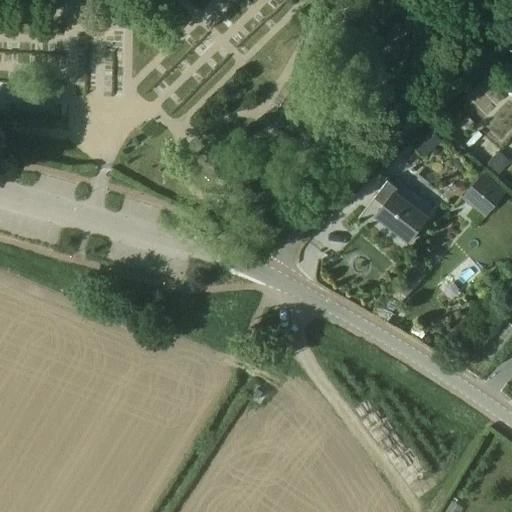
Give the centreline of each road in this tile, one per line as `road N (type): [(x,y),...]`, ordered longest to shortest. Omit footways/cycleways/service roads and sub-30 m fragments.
road 1 (unclassified): [(271,275),(298,231),(511,41)]
road 2 (tertiary): [(271,275),(0,195)]
road 3 (tertiary): [(511,421),(271,275)]
